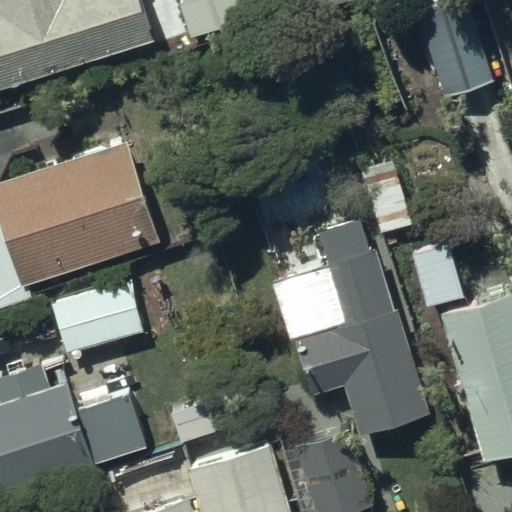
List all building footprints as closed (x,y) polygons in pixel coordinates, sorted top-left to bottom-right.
[(0,0),(0,78),(150,31),(140,0),(0,0)] [(467,0),(403,0),(361,14),(391,108),(492,75),(467,0)] [(0,298),(31,289),(27,276),(154,234),(121,134),(0,172),(0,298)] [(389,152),(356,162),(376,230),(409,220),(389,152)] [(311,221),(322,255),(268,272),(305,388),(339,377),(354,427),(426,403),(393,301),(389,302),(369,239),(364,241),(353,207),(311,221)] [(442,233),(406,244),(423,299),(458,288),(442,233)] [(125,273),(46,296),(61,348),(140,325),(125,273)] [(432,304),(452,373),(447,375),(455,401),(460,400),(476,454),(511,443),(511,285),(511,281),(432,304)] [(61,374),(46,378),(39,356),(0,368),(0,489),(0,491),(89,462),(87,457),(142,440),(124,384),(70,402),(61,374)] [(344,423),(289,439),(310,511),(322,511),(367,499),(344,423)] [(288,511),(266,439),(181,465),(195,511),(288,511)] [(192,511),(185,488),(112,511),(192,511)]
